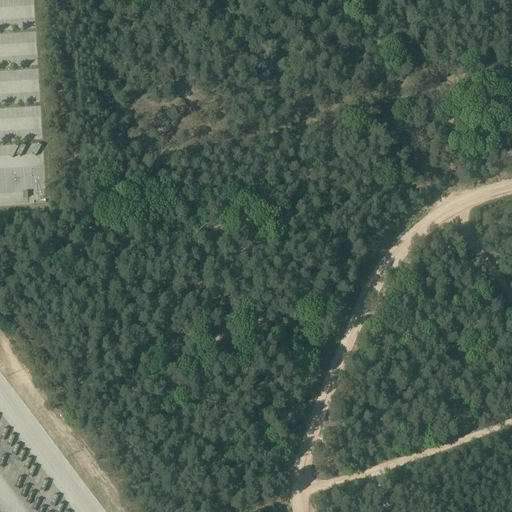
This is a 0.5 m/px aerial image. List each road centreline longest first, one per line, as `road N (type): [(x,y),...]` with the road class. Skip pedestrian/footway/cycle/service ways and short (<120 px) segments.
road 1 (track): [(117,160),(149,173),(280,166),(446,189)]
road 2 (track): [(186,171),(217,267),(257,309),(307,397)]
road 3 (track): [(511,71),(383,99),(272,136)]
road 4 (track): [(511,418),(327,482)]
road 5 (unknown): [(0,386),(93,511)]
